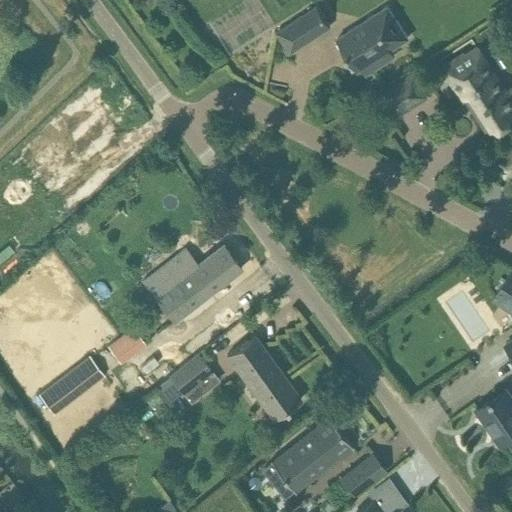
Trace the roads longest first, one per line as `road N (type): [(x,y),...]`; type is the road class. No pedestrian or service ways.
road 1 (unclassified): [(472,511),(186,127)]
road 2 (residential): [(186,127),(237,102),(511,250)]
road 3 (unclassified): [(186,127),(89,0)]
